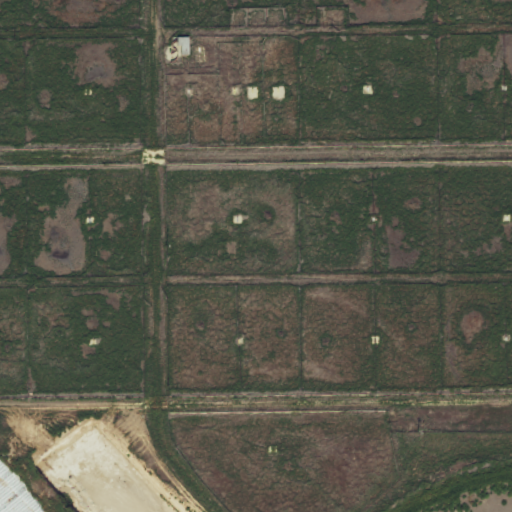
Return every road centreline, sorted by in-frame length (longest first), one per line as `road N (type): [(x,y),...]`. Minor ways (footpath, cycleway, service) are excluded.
road 1 (residential): [(151,0),(158,432),(229,511)]
road 2 (residential): [(0,407),(511,403)]
